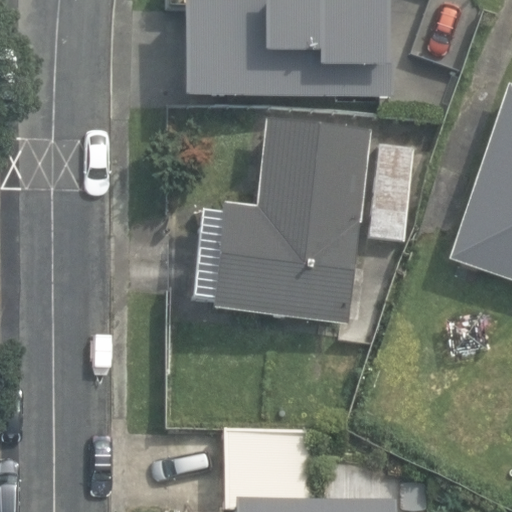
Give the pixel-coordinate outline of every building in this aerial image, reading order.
[(176,0),(175,97),(390,100),(390,65),(381,65),(382,0),(176,0)] [(447,260),(511,282),(511,86),(508,85),(461,221),(447,260)] [(210,313),(351,327),(370,131),(261,120),(253,208),(222,205),(221,217),(203,215),(195,296),(212,298),(210,313)] [(369,237),(405,240),(413,150),(378,147),(369,237)] [(396,511),(397,502),(311,502),(312,431),(224,430),(224,511),(236,511),(396,511)]
